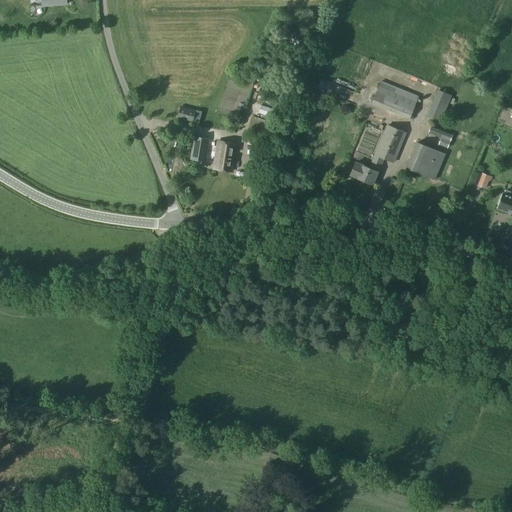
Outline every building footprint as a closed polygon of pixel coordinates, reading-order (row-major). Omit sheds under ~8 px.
[(409,119),(419,96),(381,81),(372,104),(409,119)] [(225,88),(223,97),(233,99),(235,90),(225,88)] [(438,90),(427,117),(440,122),(451,95),(438,90)] [(251,101),(249,108),(245,107),(243,114),(266,119),(269,105),(251,101)] [(181,107),(177,118),(192,122),(195,111),(181,107)] [(198,123),(202,112),(196,110),(193,121),(198,123)] [(387,124),(368,168),(355,163),(350,176),(357,178),(357,179),(372,185),(378,172),(384,159),(393,163),(406,133),(387,124)] [(447,148),(453,135),(431,127),(428,133),(441,138),(438,145),(447,148)] [(206,162),(209,139),(194,137),(190,159),(206,162)] [(231,171),(236,145),(218,142),(214,169),(231,171)] [(435,181),(446,154),(416,142),(406,168),(435,181)] [(490,180),(491,177),(482,174),(478,185),(485,188),(488,180),(490,180)] [(511,192),(505,190),(504,194),(502,194),(497,208),(511,213),(511,192)]
